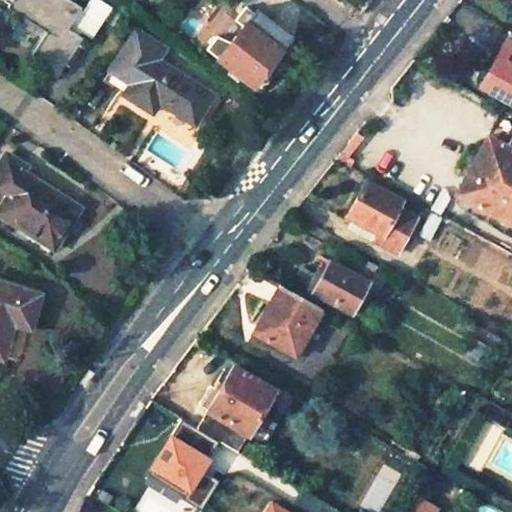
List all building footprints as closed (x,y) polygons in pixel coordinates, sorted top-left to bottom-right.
[(64,0),(16,0),(9,12),(49,37),(32,63),(60,81),(85,42),(70,33),(83,11),(64,0)] [(85,42),(91,46),(111,12),(91,0),(89,0),(83,11),(70,33),(85,42)] [(244,8),(234,20),(243,26),(217,59),(252,87),(288,42),(244,8)] [(139,32),(106,84),(127,98),(156,115),(162,106),(197,127),(215,98),(161,65),(170,51),(139,32)] [(511,45),(507,42),(483,86),(511,102),(511,45)] [(511,138),(507,147),(487,137),(459,193),(511,221),(511,138)] [(12,155),(0,174),(0,199),(12,207),(5,217),(25,229),(30,221),(66,245),(88,213),(31,176),(35,170),(12,155)] [(398,251),(417,219),(398,207),(401,202),(366,182),(348,214),(350,216),(346,222),(375,238),(398,251)] [(30,221),(25,229),(60,253),(66,245),(30,221)] [(306,262),(299,273),(313,281),(311,284),(358,311),(359,309),(371,317),(379,303),(370,298),(377,285),(385,290),(391,280),(376,272),(371,283),(333,261),(325,274),(306,262)] [(282,283),(256,332),(299,355),(324,307),(282,283)] [(41,300),(0,287),(0,360),(8,363),(18,330),(30,334),(41,300)] [(237,454),(272,390),(231,366),(196,429),(237,454)] [(196,499),(220,460),(172,430),(148,470),(196,499)] [(417,492),(406,511),(437,511),(441,505),(417,492)] [(300,511),(271,497),(263,511),(300,511)]
